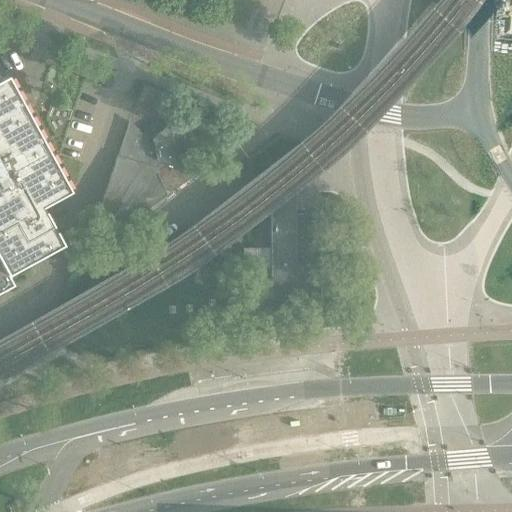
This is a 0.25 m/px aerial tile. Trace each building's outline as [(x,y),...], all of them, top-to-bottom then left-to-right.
[(0,294),(14,287),(8,274),(30,262),(62,244),(51,225),(41,206),(69,191),(62,178),(19,100),(8,79),(6,76),(3,77),(0,79),(0,294)] [(117,232),(122,229),(166,196),(164,191),(170,193),(196,174),(192,154),(193,153),(188,132),(168,125),(152,139),(144,136),(144,135),(142,134),(140,135),(128,122),(117,156),(96,218),(117,232)] [(247,249),(243,249),(244,312),(252,312),(320,311),(319,215),(295,215),(294,191),(269,192),(270,249),(252,249),(247,249)] [(171,287),(171,312),(184,312),(184,287),(171,287)] [(184,287),(184,312),(196,312),(196,287),(184,287)]
